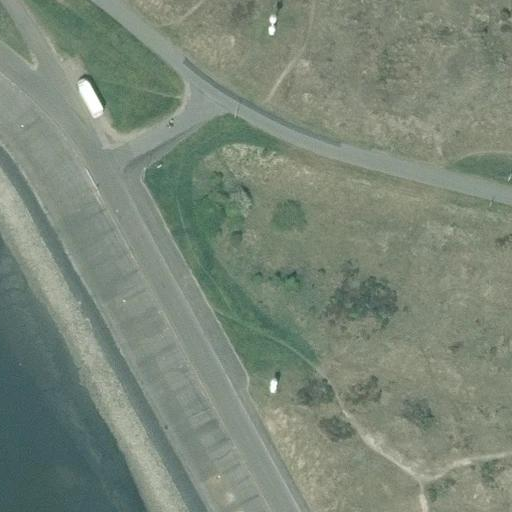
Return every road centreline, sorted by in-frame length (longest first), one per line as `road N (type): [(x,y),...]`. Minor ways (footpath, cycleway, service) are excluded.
road 1 (unclassified): [(100,169),(287,511)]
road 2 (unclassified): [(494,193),(289,138),(220,100)]
road 3 (unclassified): [(220,100),(85,0)]
road 4 (unclassified): [(79,126),(8,0)]
road 5 (unclassified): [(100,169),(220,100)]
